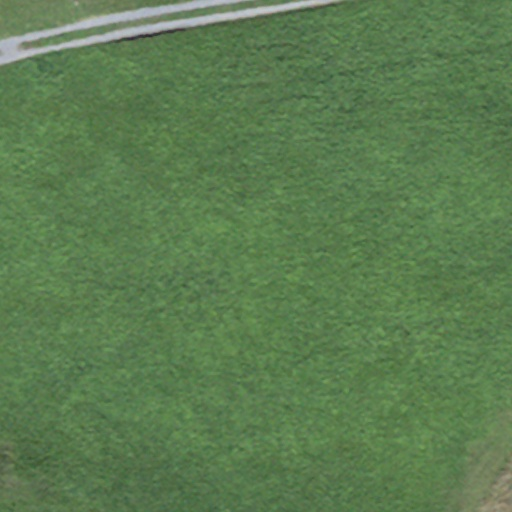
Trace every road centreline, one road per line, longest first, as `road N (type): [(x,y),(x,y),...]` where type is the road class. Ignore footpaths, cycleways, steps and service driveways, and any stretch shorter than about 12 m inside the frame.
road 1 (track): [(13,50),(116,133),(263,382),(323,511)]
road 2 (track): [(273,0),(13,50)]
